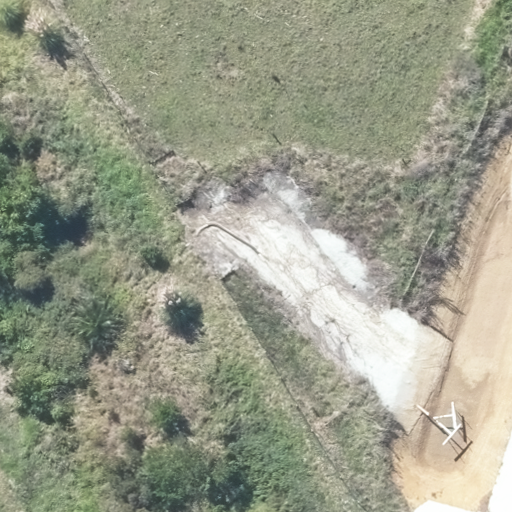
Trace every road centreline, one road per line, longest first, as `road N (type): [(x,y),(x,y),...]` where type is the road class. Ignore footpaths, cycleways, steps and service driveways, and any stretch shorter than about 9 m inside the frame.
road 1 (unknown): [(125,76),(503,511)]
road 2 (unknown): [(0,74),(125,76),(197,32),(230,0)]
